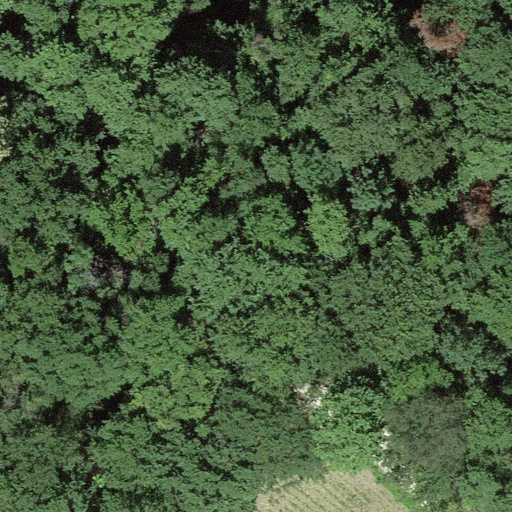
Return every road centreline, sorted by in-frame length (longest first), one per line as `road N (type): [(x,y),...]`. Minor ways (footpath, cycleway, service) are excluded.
road 1 (track): [(51,0),(92,89),(308,374),(449,511)]
road 2 (track): [(150,511),(308,374)]
